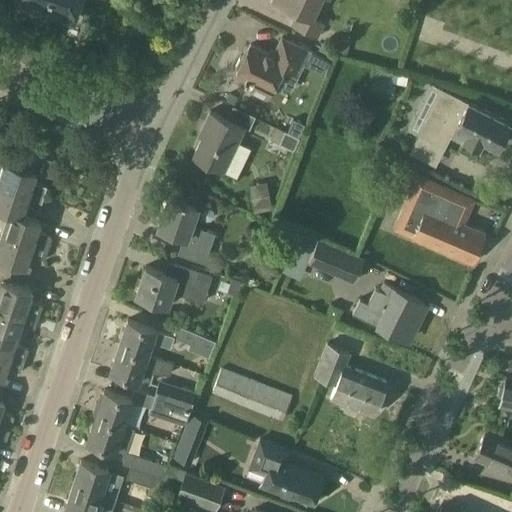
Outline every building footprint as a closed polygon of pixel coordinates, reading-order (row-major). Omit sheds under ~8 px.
[(16,0),(14,7),(43,17),(45,12),(68,20),(74,3),(79,5),(80,0),(16,0)] [(276,0),(276,2),(297,12),(291,24),(316,36),(323,23),(308,16),(316,0),(276,0)] [(240,59),(236,67),(238,70),(236,74),(254,83),(250,90),(267,99),(272,88),(273,88),(283,68),(299,76),(304,64),(325,75),(331,62),(282,38),(275,52),(271,50),(269,54),(261,49),(260,47),(258,48),(251,44),(244,58),(240,59)] [(337,51),(345,53),(349,42),(341,39),(337,51)] [(439,106),(426,132),(443,141),(449,130),(480,146),(484,139),(498,147),(504,135),(508,133),(510,128),(509,125),(511,121),(468,99),(468,101),(443,88),(435,103),(439,106)] [(202,137),(193,156),(222,170),(244,127),(210,110),(198,135),(202,137)] [(284,131),(278,142),(291,149),(297,138),(284,131)] [(0,173),(0,183),(43,198),(47,186),(37,183),(36,185),(33,184),(37,171),(33,170),(38,155),(7,144),(2,161),(4,161),(0,173)] [(418,173),(395,227),(473,261),(486,231),(465,222),(475,198),(418,173)] [(43,198),(0,183),(0,207),(8,211),(8,210),(22,215),(22,214),(27,202),(30,204),(29,206),(39,210),(43,198)] [(168,197),(158,227),(184,237),(180,251),(204,259),(214,231),(191,223),(197,207),(168,197)] [(22,214),(22,215),(8,210),(8,211),(0,207),(0,230),(1,231),(1,232),(47,247),(51,235),(37,231),(41,221),(22,214)] [(0,267),(11,271),(15,261),(26,264),(30,254),(43,258),(47,247),(1,232),(0,231),(0,267)] [(317,238),(307,261),(354,281),(364,257),(317,238)] [(135,294),(167,305),(173,290),(202,300),(212,274),(171,259),(166,272),(145,265),(135,294)] [(0,267),(0,303),(38,316),(42,305),(29,300),(32,290),(8,282),(11,271),(0,267)] [(227,289),(236,292),(241,280),(232,277),(227,289)] [(396,287),(377,324),(407,339),(426,302),(396,287)] [(38,316),(0,303),(0,327),(18,333),(21,323),(35,327),(38,316)] [(146,354),(151,339),(169,344),(173,334),(155,329),(155,328),(127,319),(119,345),(146,354)] [(217,340),(180,323),(175,335),(191,342),(189,347),(210,356),(217,340)] [(18,333),(0,327),(0,351),(24,359),(28,348),(15,344),(18,333)] [(316,373),(336,383),(331,396),(374,413),(387,380),(345,363),(350,351),(328,342),(316,373)] [(172,362),(146,354),(119,345),(111,370),(138,379),(149,382),(152,372),(168,373),(172,362)] [(24,359),(0,351),(0,375),(4,377),(7,366),(20,370),(24,359)] [(222,366),(213,390),(283,419),(293,394),(248,375),(248,376),(222,366)] [(501,395),(499,403),(511,406),(511,376),(507,376),(505,384),(499,385),(497,391),(501,395)] [(154,394),(187,404),(190,393),(157,383),(154,394)] [(96,415),(135,428),(135,427),(124,423),(132,398),(104,389),(100,401),(98,400),(96,401),(93,410),(94,412),(96,413),(96,415)] [(154,394),(148,412),(183,423),(190,406),(154,394)] [(0,423),(11,427),(14,415),(1,411),(4,401),(0,399),(0,423)] [(116,449),(127,452),(135,428),(96,415),(87,440),(116,449)] [(11,427),(0,423),(0,436),(7,439),(11,427)] [(474,455),(511,471),(511,441),(485,430),(474,455)] [(292,449),(280,445),(261,438),(250,467),(266,473),(261,484),(294,496),(295,495),(314,502),(324,475),(287,462),(292,449)] [(195,452),(177,445),(173,456),(190,463),(195,452)] [(130,465),(163,476),(167,463),(134,453),(130,465)] [(82,459),(73,485),(101,494),(106,478),(115,481),(118,472),(110,468),(82,459)] [(130,465),(127,477),(159,487),(163,476),(130,465)] [(188,471),(180,493),(217,508),(226,485),(213,480),(188,471)] [(108,511),(113,499),(101,494),(73,485),(65,510),(70,511),(108,511)] [(463,511),(445,502),(439,511),(463,511)]
